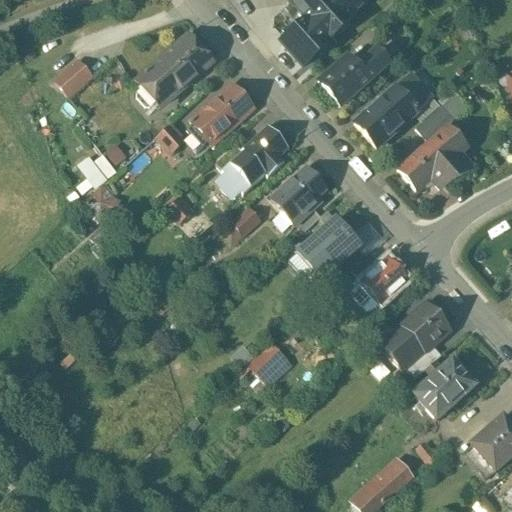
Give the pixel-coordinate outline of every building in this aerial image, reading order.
[(304,21),(278,45),(302,70),(328,47),(327,44),(348,24),(344,21),(359,7),(352,0),(293,0),(289,4),(304,21)] [(208,65),(185,39),(142,78),(164,103),(173,94),(175,96),(208,65)] [(345,57),(315,84),(337,108),(386,63),(371,47),(351,66),(345,57)] [(76,61),(51,84),(66,100),(91,79),(76,61)] [(407,77),(352,124),(375,150),(430,100),(407,77)] [(229,89),(204,111),(224,134),(249,111),(229,89)] [(413,130),(427,146),(447,128),(467,109),(453,93),(413,130)] [(204,111),(202,109),(186,124),(208,149),(224,134),(204,111)] [(182,142),(168,127),(156,138),(170,153),(182,142)] [(237,156),(219,173),(222,175),(216,181),(216,185),(218,190),(222,195),(228,199),(233,200),(238,194),(241,197),(262,178),(265,181),(282,165),(277,160),(286,152),(265,128),(239,151),(241,153),(237,156)] [(421,151),(419,148),(394,171),(415,195),(427,183),(436,192),(473,171),(459,156),(467,149),(447,128),(427,146),(421,151)] [(116,166),(126,156),(115,144),(104,154),(116,166)] [(211,164),(219,173),(237,156),(230,147),(211,164)] [(103,152),(78,166),(92,190),(117,175),(103,152)] [(324,194),(303,172),(267,203),(292,230),(319,205),(315,202),(324,194)] [(176,200),(159,215),(167,225),(172,221),(177,227),(189,215),(176,200)] [(257,223),(247,210),(228,226),(240,238),(257,223)] [(360,235),(340,213),(315,235),(317,238),(336,257),(360,235)] [(336,257),(317,238),(305,249),(293,260),(312,280),(336,257)] [(290,263),(293,260),(305,249),(297,240),(281,254),(290,263)] [(405,285),(384,262),(360,284),(370,296),(380,307),(405,285)] [(359,306),(370,296),(360,284),(354,282),(350,286),(352,290),(348,294),(359,306)] [(157,290),(147,299),(160,314),(171,306),(157,290)] [(446,331),(426,308),(400,331),(420,354),(422,356),(429,350),(427,347),(446,331)] [(380,350),(394,337),(382,324),(364,339),(376,353),(380,350)] [(420,354),(400,331),(394,337),(380,350),(399,372),(401,371),(420,354)] [(293,368),(276,350),(255,371),(272,388),(293,368)] [(420,354),(401,371),(412,382),(423,373),(432,365),(439,359),(429,350),(422,356),(420,354)] [(472,390),(449,363),(439,372),(429,381),(410,398),(433,424),(472,390)] [(432,365),(423,373),(429,381),(439,372),(432,365)] [(511,458),(511,434),(499,420),(467,449),(471,453),(491,473),(492,475),(511,458)] [(423,445),(413,453),(426,467),(435,459),(423,445)] [(491,473),(471,453),(462,461),(482,482),(491,473)] [(373,511),(410,479),(396,464),(349,507),(353,511),(373,511)] [(503,511),(511,511),(511,485),(494,501),(503,511)]
